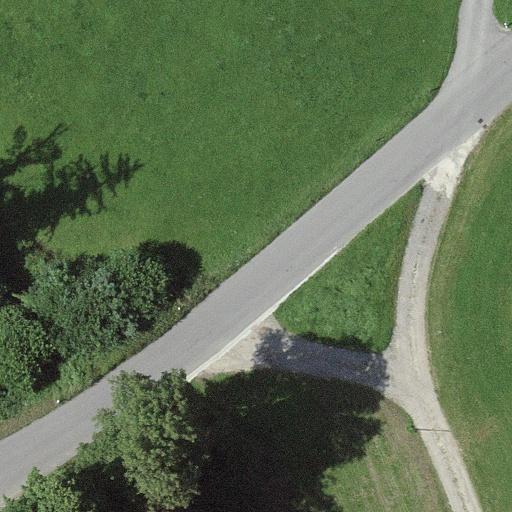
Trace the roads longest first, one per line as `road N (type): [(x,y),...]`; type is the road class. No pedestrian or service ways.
road 1 (tertiary): [(0,475),(205,336),(511,66)]
road 2 (track): [(468,511),(434,428),(413,338),(416,247),(463,106)]
road 3 (track): [(205,336),(360,362),(434,428)]
